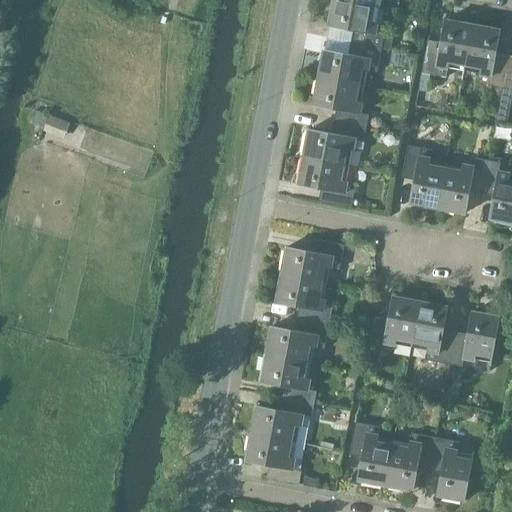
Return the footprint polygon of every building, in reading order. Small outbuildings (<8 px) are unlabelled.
[(350,31),(348,43),(381,49),(383,36),(374,34),(379,7),(340,0),(333,0),(328,27),(350,31)] [(447,68),(463,71),(472,25),(444,20),(439,43),(427,40),(421,73),(445,78),(447,68)] [(477,83),(501,88),(507,55),(495,53),(499,31),(472,25),(463,71),(479,74),(477,83)] [(324,50),(318,78),(364,87),(367,71),(376,73),(381,49),(348,43),(346,54),(324,50)] [(511,56),(507,55),(501,88),(511,89),(511,56)] [(335,110),(333,122),(366,128),(368,115),(359,113),(364,87),(318,78),(313,106),(335,110)] [(29,123),(43,129),(48,116),(33,110),(29,123)] [(43,132),(64,140),(70,124),(48,115),(48,116),(43,129),(43,132)] [(363,141),(366,128),(333,122),(331,134),(308,129),(303,157),(349,166),(354,139),(363,141)] [(409,203),(437,208),(446,162),(415,156),(416,147),(407,145),(401,178),(413,180),(409,203)] [(318,202),(350,208),(353,196),(344,194),(349,166),(303,157),(298,185),(320,189),(318,202)] [(469,191),(481,193),(487,161),(470,157),(468,167),(446,162),(437,208),(465,213),(469,191)] [(487,161),(481,193),(493,195),(488,218),(511,222),(511,174),(498,172),(500,163),(487,161)] [(339,270),(343,245),(311,239),(308,251),(286,247),(281,275),(327,283),(330,268),(339,270)] [(324,300),(326,284),(281,275),(275,303),(298,307),(296,319),(328,325),(333,301),(324,300)] [(410,348),(419,302),(392,297),(387,319),(375,317),(368,350),(382,352),(384,343),(410,348)] [(448,365),(455,332),(443,330),(447,308),(419,302),(410,348),(426,351),(424,360),(448,365)] [(490,363),(499,318),(471,312),(466,335),(455,332),(448,365),(461,367),(463,358),(490,363)] [(266,354),(311,363),(314,347),(324,349),(328,325),(296,319),(293,331),(271,327),(266,354)] [(306,390),(311,363),(266,354),(260,382),(283,387),(280,398),(313,405),(316,392),(306,390)] [(256,406),(251,434),(296,443),(301,416),(311,417),(313,405),(280,398),(278,410),(256,406)] [(356,480),(384,485),(393,439),(377,436),(379,427),(354,422),(348,455),(361,457),(356,480)] [(416,468),(428,470),(434,438),(409,433),(407,442),(393,439),(384,485),(412,490),(416,468)] [(296,443),(251,434),(245,462),(268,466),(265,478),(298,485),(300,471),(291,469),(296,443)] [(434,438),(428,470),(440,472),(436,495),(464,500),(473,454),(445,449),(447,440),(434,438)]
